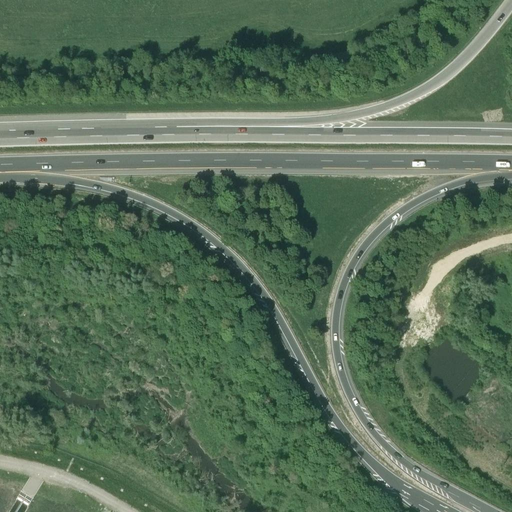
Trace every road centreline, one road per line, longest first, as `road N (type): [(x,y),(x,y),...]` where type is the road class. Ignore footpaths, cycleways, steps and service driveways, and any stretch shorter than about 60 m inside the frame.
road 1 (motorway): [(0,176),(110,194),(153,208),(213,244),(268,302),(353,450),(443,511)]
road 2 (motorway): [(0,171),(511,165)]
road 3 (motorway): [(482,511),(409,468),(364,422),(342,376),(336,327),(353,268),(387,225),(438,195),(511,179)]
road 4 (motorway): [(511,2),(452,72),(416,96),(360,115),(226,139)]
road 5 (motorway): [(511,139),(226,139)]
road 6 (motorway): [(226,139),(0,144)]
